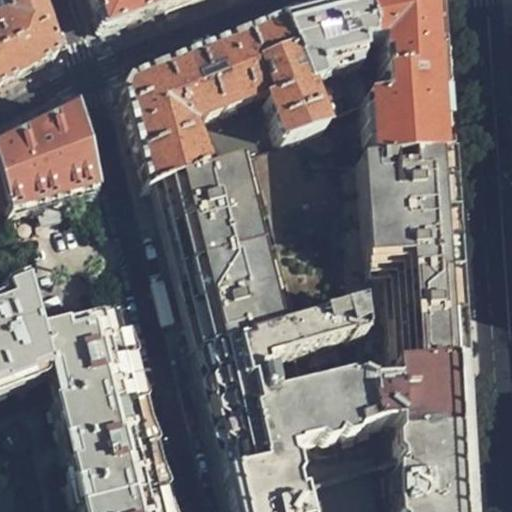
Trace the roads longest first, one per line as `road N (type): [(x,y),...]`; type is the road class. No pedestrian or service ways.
road 1 (residential): [(196,511),(83,74)]
road 2 (residential): [(83,74),(264,0)]
